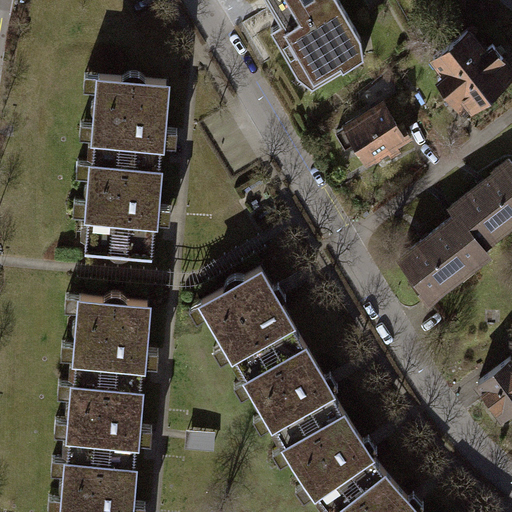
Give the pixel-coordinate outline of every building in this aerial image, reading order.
[(268,0),(282,22),(271,28),(298,74),(313,85),(363,55),(360,36),(338,0),(268,0)] [(436,74),(431,79),(460,117),(511,78),(511,76),(487,43),(481,48),(465,27),(424,58),(436,74)] [(96,74),(81,246),(150,252),(154,210),(162,126),(166,80),(96,74)] [(380,100),(334,131),(361,171),(407,140),(380,100)] [(511,220),(511,158),(451,204),(457,212),(482,244),(511,220)] [(482,244),(457,212),(397,258),(426,297),(487,251),(482,244)] [(261,266),(198,305),(251,398),(319,508),(322,511),(422,511),(407,495),(375,457),(361,433),(325,373),(321,365),(275,289),(261,266)] [(72,297),(56,511),(133,511),(134,508),(140,427),(145,354),(149,302),(72,297)] [(511,363),(507,356),(475,379),(499,413),(511,403),(511,363)]
